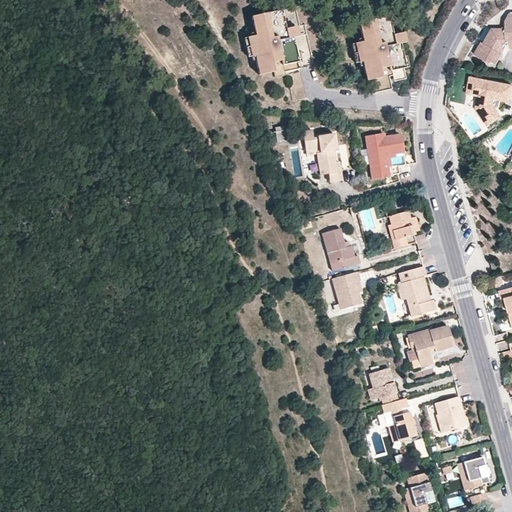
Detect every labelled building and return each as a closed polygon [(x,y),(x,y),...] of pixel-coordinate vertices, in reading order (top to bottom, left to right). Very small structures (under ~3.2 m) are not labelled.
[(315,16),(314,10),(309,11),(308,4),(252,16),(255,35),(247,36),(252,55),(255,55),(259,74),(273,71),(274,76),(287,74),(305,70),(304,67),(315,64),(319,66),(326,64),(325,60),(315,16)] [(477,55),(492,64),(494,62),(499,65),(501,62),(508,50),(507,45),(509,46),(510,48),(511,47),(511,14),(511,15),(506,23),(506,29),(493,29),(486,44),(484,43),(477,55)] [(388,15),(358,22),(363,41),(355,43),(360,62),(362,62),(366,80),(371,79),(374,91),(391,88),(389,76),(393,75),(394,79),(395,80),(396,80),(405,78),(403,67),(406,66),(401,43),(406,41),(403,31),(393,34),(388,15)] [(335,16),(323,18),(335,67),(347,64),(335,16)] [(300,73),(288,76),(293,99),(305,96),(300,73)] [(508,84),(470,77),(467,94),(479,96),(477,109),(488,125),(501,117),(496,108),(493,108),(495,99),(501,100),(505,100),(508,84)] [(283,125),(274,126),(277,143),(286,141),(283,125)] [(319,174),(328,173),(337,171),(336,162),(334,151),(337,150),(334,133),(317,136),(317,137),(313,137),(311,129),(302,130),(306,155),(315,154),(319,174)] [(397,165),(390,166),(389,166),(386,167),(386,166),(384,166),(382,155),(394,153),(402,152),(400,135),(383,137),(383,134),(365,136),(372,178),(387,176),(387,175),(399,173),(397,165)] [(394,153),(382,155),(384,166),(386,166),(386,167),(389,166),(390,166),(389,158),(394,157),(394,153)] [(337,171),(328,173),(330,182),(342,180),(339,162),(336,162),(337,171)] [(388,216),(390,224),(395,242),(392,243),(387,244),(389,249),(408,244),(406,237),(414,234),(414,230),(410,216),(408,210),(388,216)] [(415,215),(410,216),(414,230),(419,229),(415,215)] [(351,245),(350,246),(345,247),(344,241),(339,228),(321,233),(332,270),(360,263),(358,255),(354,256),(351,245)] [(497,260),(491,262),(494,271),(499,270),(497,260)] [(419,277),(416,268),(397,273),(400,282),(396,283),(401,299),(405,298),(411,316),(436,309),(433,299),(431,300),(426,301),(419,277)] [(356,271),(331,278),(340,309),(361,304),(358,293),(355,281),(358,280),(356,271)] [(426,301),(431,300),(424,276),(419,277),(426,301)] [(511,286),(500,290),(502,297),(506,296),(511,319),(511,286)] [(428,329),(411,334),(415,349),(419,364),(432,360),(430,353),(453,347),(447,325),(428,330),(428,329)] [(415,349),(411,334),(406,335),(410,350),(415,349)] [(382,404),(399,400),(397,393),(398,392),(390,368),(371,373),(375,389),(373,389),(375,399),(380,397),(382,404)] [(463,410),(459,396),(435,403),(438,413),(435,414),(441,432),(462,426),(457,411),(463,410)] [(406,399),(382,405),(384,413),(390,411),(394,423),(387,425),(390,435),(399,439),(416,435),(409,411),(402,414),(401,408),(408,407),(406,399)] [(467,425),(463,410),(457,411),(462,426),(467,425)] [(480,478),(488,475),(482,457),(457,463),(464,490),(482,485),(481,483),(480,478)] [(440,468),(443,479),(454,476),(451,465),(440,468)] [(406,478),(408,488),(414,511),(424,511),(428,511),(428,509),(435,506),(426,472),(406,478)] [(408,511),(414,511),(408,488),(403,489),(408,511)] [(470,497),(472,505),(488,500),(486,492),(470,497)]
